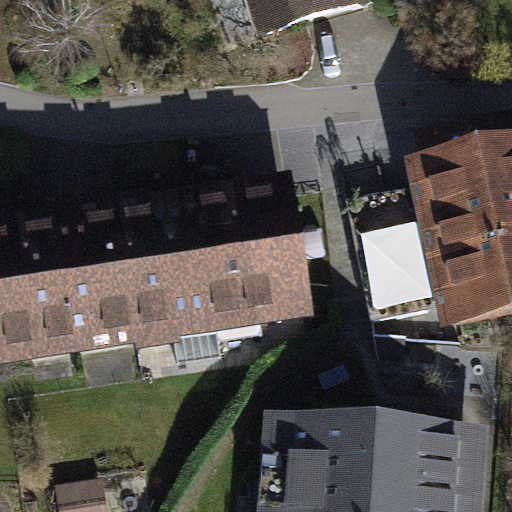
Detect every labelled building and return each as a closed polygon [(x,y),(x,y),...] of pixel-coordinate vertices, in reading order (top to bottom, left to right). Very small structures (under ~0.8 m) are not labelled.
[(356,0),(257,0),(268,34),(359,6),(356,0)] [(511,126),(472,134),(509,312),(511,310),(511,126)] [(418,145),(454,323),(509,312),(472,134),(418,145)] [(442,310),(417,192),(385,199),(410,317),(442,310)] [(287,197),(119,223),(135,326),(138,346),(173,341),(177,366),(221,359),(219,344),(262,337),(258,311),(304,304),(287,197)] [(410,317),(385,199),(347,206),(372,324),(410,317)] [(0,241),(0,352),(30,348),(29,342),(135,326),(119,223),(0,241)] [(453,511),(459,435),(295,424),(288,511),(453,511)] [(59,492),(61,511),(102,511),(98,485),(59,492)]
